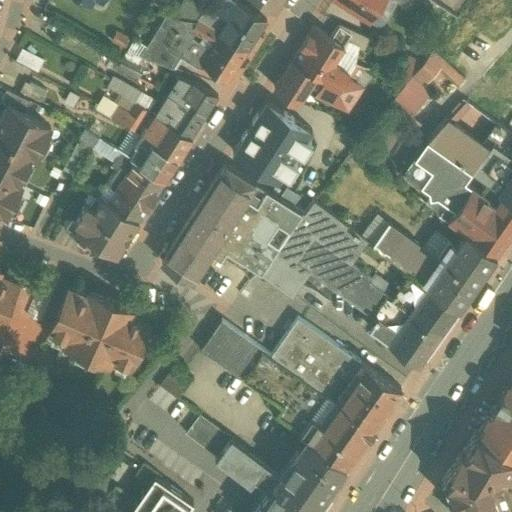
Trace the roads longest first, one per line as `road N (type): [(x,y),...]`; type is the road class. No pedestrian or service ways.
road 1 (residential): [(302,0),(124,281)]
road 2 (residential): [(124,281),(201,305),(118,418),(104,511)]
road 3 (tertiary): [(370,511),(511,296)]
road 4 (residential): [(124,281),(0,236)]
